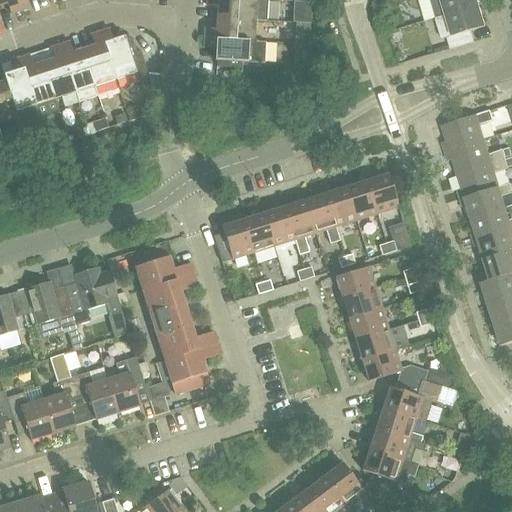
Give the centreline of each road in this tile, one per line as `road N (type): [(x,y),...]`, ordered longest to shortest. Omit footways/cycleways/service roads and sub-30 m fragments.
road 1 (residential): [(0,481),(89,455),(110,467),(261,419)]
road 2 (residential): [(261,419),(180,188)]
road 3 (unclassified): [(0,255),(147,212),(180,188)]
road 4 (unclassified): [(480,74),(385,95),(307,144)]
road 5 (unclassified): [(307,144),(394,124),(480,74)]
road 6 (residential): [(174,22),(98,15),(0,46)]
road 7 (residential): [(180,188),(170,153),(174,22)]
road 8 (unclassified): [(180,188),(208,171),(307,144)]
road 9 (residential): [(261,419),(390,382)]
